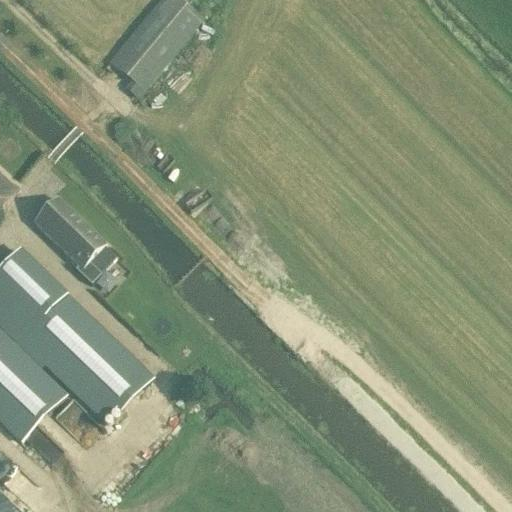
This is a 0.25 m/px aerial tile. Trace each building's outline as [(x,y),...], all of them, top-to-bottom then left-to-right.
[(204,24),(175,0),(163,0),(108,67),(144,96),(204,24)] [(0,215),(17,196),(0,180),(0,215)] [(58,203),(34,228),(79,270),(76,274),(92,289),(101,279),(101,278),(116,262),(106,251),(107,250),(58,203)] [(0,324),(93,413),(137,367),(22,257),(0,279),(0,324)] [(0,424),(24,447),(68,400),(0,336),(0,424)]
